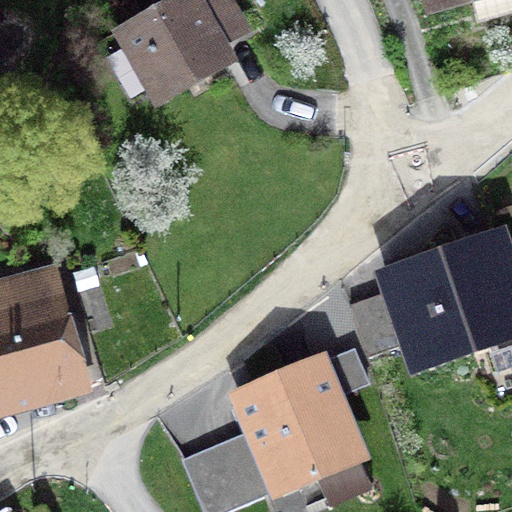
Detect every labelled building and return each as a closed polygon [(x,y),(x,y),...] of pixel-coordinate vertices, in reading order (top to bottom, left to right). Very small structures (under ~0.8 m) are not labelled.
[(135,6),(115,17),(158,95),(223,59),(215,43),(241,28),(224,0),(167,0),(158,5),(164,16),(146,26),(135,6)] [(511,0),(428,0),(431,12),(473,1),(478,22),(511,13),(511,0)] [(511,366),(511,280),(498,240),(385,278),(415,367),(486,342),(496,372),(511,366)] [(0,302),(6,322),(0,323),(0,401),(73,381),(42,274),(0,285),(0,302)] [(400,348),(381,293),(349,304),(368,359),(400,348)] [(241,401),(276,487),(355,455),(319,369),(241,401)]
